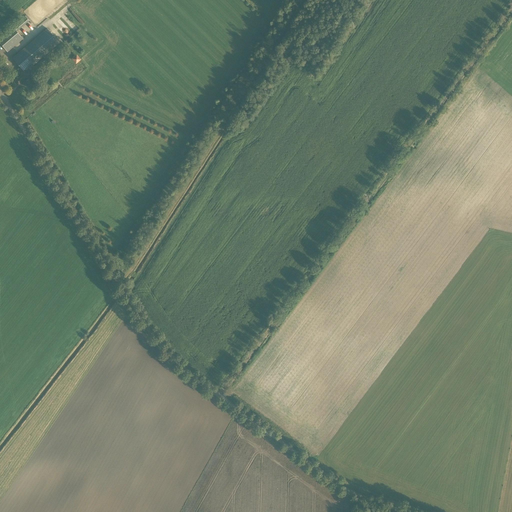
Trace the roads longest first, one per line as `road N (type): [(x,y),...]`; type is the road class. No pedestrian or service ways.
road 1 (unclassified): [(408,511),(344,485),(166,352),(0,89)]
road 2 (track): [(220,394),(511,11)]
